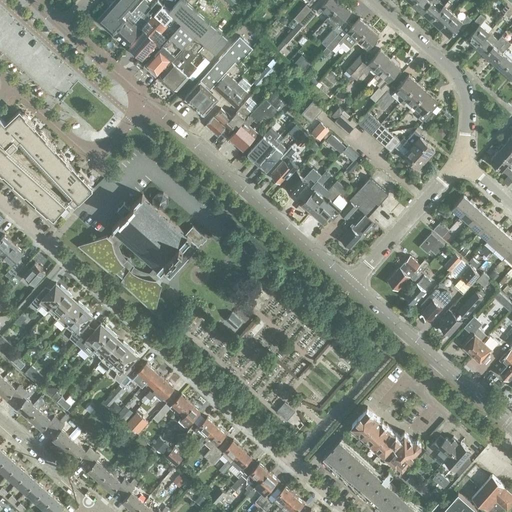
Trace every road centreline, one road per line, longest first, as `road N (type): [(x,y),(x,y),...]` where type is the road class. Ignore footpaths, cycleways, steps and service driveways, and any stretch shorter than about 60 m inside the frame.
road 1 (residential): [(351,511),(0,200)]
road 2 (residential): [(351,283),(142,103)]
road 3 (residential): [(511,427),(351,283)]
road 4 (residential): [(460,161),(459,80),(376,0)]
road 5 (residential): [(12,83),(91,148),(108,142),(142,103)]
road 6 (residential): [(351,283),(460,161)]
road 7 (residential): [(91,501),(0,420)]
